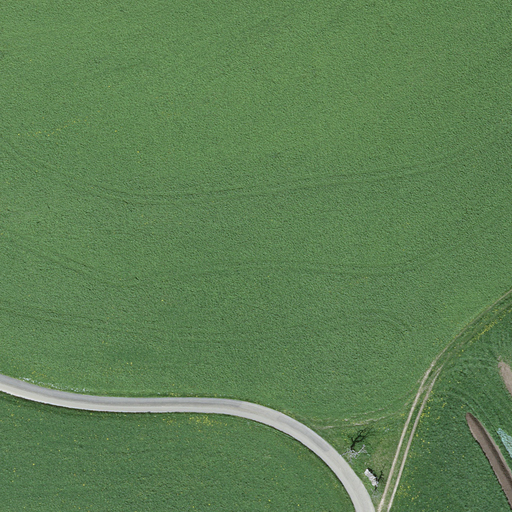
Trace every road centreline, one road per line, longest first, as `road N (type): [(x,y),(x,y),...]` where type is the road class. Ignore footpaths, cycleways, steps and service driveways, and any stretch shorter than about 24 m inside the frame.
road 1 (unclassified): [(365,511),(336,461),(268,416),(227,406),(91,402),(0,382)]
road 2 (track): [(383,511),(438,364),(511,296)]
